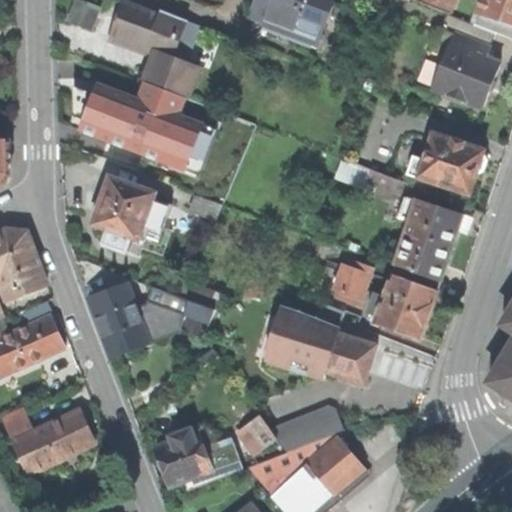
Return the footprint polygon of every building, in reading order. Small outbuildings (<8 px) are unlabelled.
[(80,0),(75,22),(102,28),(108,4),(92,0),(80,0)] [(252,0),(247,14),(319,40),(333,0),(252,0)] [(456,0),(413,0),(449,14),(451,15),(456,0)] [(511,0),(483,0),(479,13),(481,13),(477,25),(497,33),(511,38),(511,0)] [(150,52),(139,79),(187,97),(198,69),(185,64),(200,27),(164,13),(161,19),(126,5),(119,23),(113,38),(150,52)] [(477,25),(451,15),(449,14),(443,29),(456,34),(434,88),(484,108),(490,92),(494,90),(495,87),(496,84),(495,79),(502,63),(487,57),(497,33),(477,25)] [(169,158),(191,167),(207,127),(188,119),(195,100),(187,97),(139,79),(138,79),(134,90),(86,72),(81,87),(74,107),(138,131),(142,119),(155,124),(145,147),(169,156),(169,158)] [(452,141),(434,134),(425,162),(414,158),(409,175),(470,195),(474,182),(477,173),(479,174),(483,171),(486,160),(484,155),(483,154),(484,151),(466,145),(466,143),(454,138),(452,141)] [(396,148),(372,139),(361,165),(373,169),(386,175),(396,148)] [(0,187),(4,185),(9,177),(9,141),(0,141),(0,187)] [(399,180),(386,175),(373,169),(368,182),(394,192),(399,180)] [(145,232),(156,235),(162,214),(151,211),(156,193),(112,178),(105,199),(98,225),(143,240),(145,232)] [(224,204),(197,194),(191,210),(217,220),(224,204)] [(463,216),(417,199),(399,250),(400,251),(394,266),(397,267),(440,282),(452,247),(463,216)] [(0,233),(0,316),(3,315),(0,307),(0,279),(7,299),(48,283),(28,231),(8,230),(0,233)] [(357,305),(374,257),(341,245),(324,290),(339,295),(338,297),(357,305)] [(436,291),(440,282),(397,267),(386,296),(376,293),(369,312),(378,316),(376,322),(392,328),(392,330),(405,335),(405,333),(421,339),(431,313),(438,292),(436,291)] [(150,343),(128,285),(90,298),(101,326),(112,357),(150,343)] [(305,295),(278,287),(272,306),(299,315),(305,295)] [(170,308),(211,323),(217,309),(175,294),(170,308)] [(49,299),(23,312),(30,327),(0,340),(0,375),(66,346),(58,329),(52,317),(54,315),(49,299)] [(511,308),(502,324),(511,330),(511,308)] [(351,338),(315,327),(303,364),(365,384),(370,367),(376,345),(360,341),(362,334),(353,331),(351,338)] [(221,358),(206,336),(192,347),(207,368),(221,358)] [(511,343),(489,381),(511,396),(511,343)] [(82,409),(14,441),(29,473),(96,441),(88,423),(82,409)] [(242,429),(258,453),(278,440),(261,416),(242,429)] [(189,491),(244,469),(233,441),(205,451),(198,433),(194,435),(192,430),(176,436),(178,441),(173,443),(157,448),(165,470),(171,486),(186,481),(189,491)] [(335,433),(249,467),(286,511),(329,511),(341,503),(337,498),(368,471),(335,433)] [(372,476),(368,471),(337,498),(341,503),(357,488),(372,476)]
